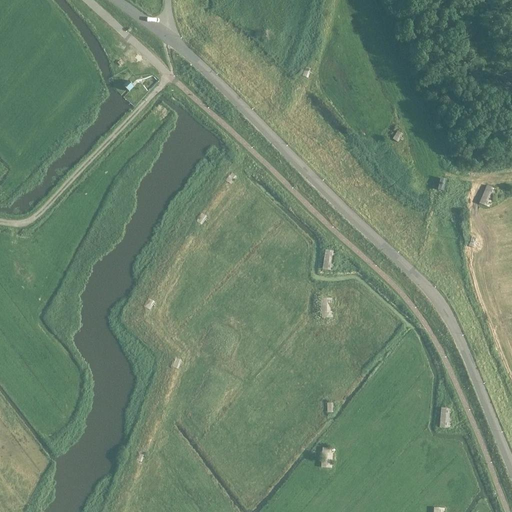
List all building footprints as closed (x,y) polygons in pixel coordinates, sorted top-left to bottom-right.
[(433,54),(433,51),(436,52),(437,50),(434,49),(435,39),(438,40),(439,37),(436,37),(436,34),(426,32),(422,52),(433,54)] [(313,73),(310,72),(311,70),(305,68),(301,76),(307,79),(310,74),(312,75),(313,73)] [(128,80),(123,86),(129,91),(134,85),(128,80)] [(404,138),(401,136),(403,134),(397,130),(392,138),(398,142),(400,138),(402,140),(404,138)] [(238,180),(236,178),(237,177),(232,173),(226,181),(231,184),(234,180),(237,182),(238,180)] [(441,177),(438,189),(444,190),(446,178),(441,177)] [(488,208),(489,205),(492,207),(493,205),(490,203),(494,194),(497,195),(498,193),(495,192),(496,190),(487,185),(478,203),(488,208)] [(209,220),(206,218),(207,217),(202,213),(197,221),(202,225),(205,220),(207,222),(209,220)] [(480,242),(477,242),(478,238),(471,237),(469,246),(475,248),(476,244),(479,245),(480,242)] [(333,271),(333,268),(336,269),(337,266),(334,266),(335,256),(338,256),(338,254),(335,253),(335,251),(325,250),(323,269),(333,271)] [(157,305),(154,303),(155,302),(150,298),(145,306),(150,310),(153,305),(156,307),(157,305)] [(332,318),(332,315),(335,315),(335,313),(332,313),(332,303),(335,303),(335,300),(332,300),(332,298),(321,298),(322,318),(332,318)] [(184,363),(181,362),(182,360),(176,358),(172,367),(178,369),(180,364),(183,365),(184,363)] [(336,406),(333,406),(333,403),(327,403),(327,412),(334,412),(334,408),(337,408),(336,406)] [(449,429),(450,426),(453,426),(453,424),(450,424),(451,414),(454,414),(454,412),(451,411),(452,409),(441,408),(439,427),(449,429)] [(332,468),(332,465),(335,466),(335,463),(332,463),(332,453),(336,453),(336,451),(333,450),(333,448),(322,447),(321,467),(332,468)] [(148,456),(145,455),(146,454),(140,451),(136,460),(142,463),(144,457),(147,459),(148,456)]
